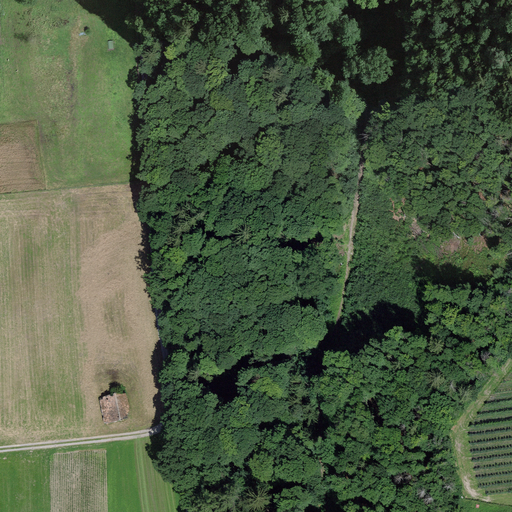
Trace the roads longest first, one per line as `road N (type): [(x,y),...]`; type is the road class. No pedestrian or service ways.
road 1 (track): [(140,0),(179,415)]
road 2 (track): [(179,415),(152,432),(0,446)]
